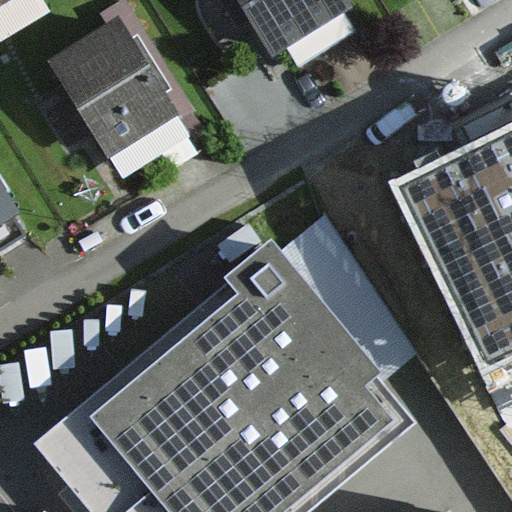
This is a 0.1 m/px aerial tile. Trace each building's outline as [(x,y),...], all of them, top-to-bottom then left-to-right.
[(0,0),(0,10),(18,0),(0,0)] [(328,0),(232,0),(271,62),(340,20),(328,0)] [(111,29),(41,71),(101,170),(171,128),(111,29)] [(511,124),(391,181),(481,373),(511,358),(511,124)] [(0,204),(0,253),(21,241),(0,204)] [(322,511),(416,436),(273,259),(36,449),(87,511),(322,511)]
